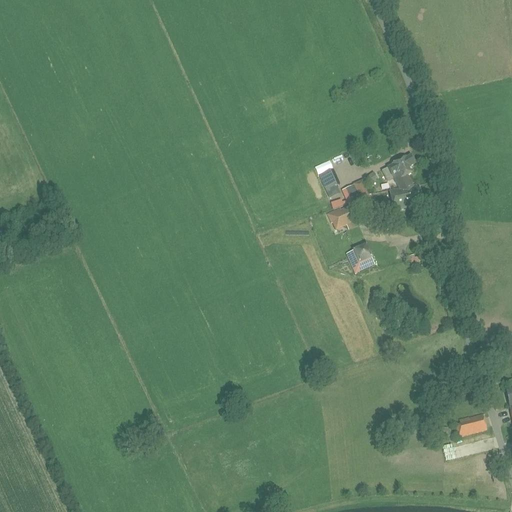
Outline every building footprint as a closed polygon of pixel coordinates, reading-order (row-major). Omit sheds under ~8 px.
[(392,177),(399,189),(412,187),(407,176),(412,174),(409,168),(415,165),(410,157),(405,160),(405,159),(392,166),(393,166),(387,169),(391,177),(392,177)] [(321,178),(327,191),(339,185),(334,172),(321,178)] [(351,187),(357,201),(368,197),(368,196),(367,196),(361,183),(351,187)] [(419,185),(412,187),(399,189),(389,191),(394,212),(423,205),(419,185)] [(368,197),(357,201),(349,205),(351,208),(331,217),(336,230),(357,221),(355,217),(362,213),(359,206),(370,201),(368,197)] [(350,255),(361,276),(378,267),(370,251),(362,255),(360,250),(350,255)] [(459,439),(487,431),(483,415),(459,421),(460,425),(456,426),(459,439)] [(489,435),(482,436),(485,453),(493,451),(489,435)] [(458,442),(449,445),(451,450),(460,448),(458,442)] [(453,457),(463,454),(460,448),(451,451),(453,457)]
